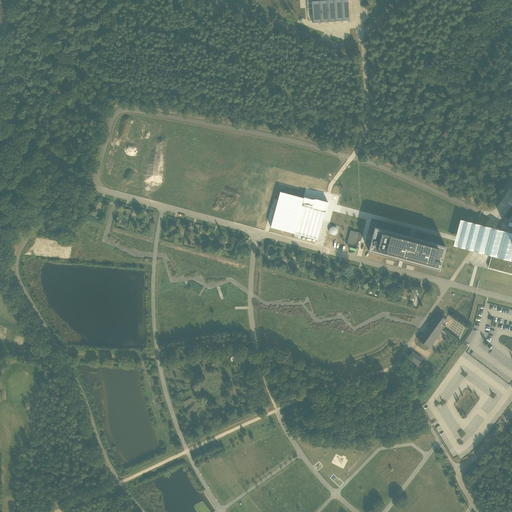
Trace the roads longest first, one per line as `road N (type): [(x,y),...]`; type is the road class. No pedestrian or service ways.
road 1 (unclassified): [(222,511),(186,451),(157,356),(151,287),(162,206)]
road 2 (unknown): [(422,324),(388,317),(362,331),(350,318),(323,322),(310,305),(266,303),(237,282),(174,277),(166,259),(154,256)]
road 3 (unclassified): [(93,188),(111,115),(120,108),(299,141)]
road 4 (track): [(25,130),(35,218),(16,272),(59,351)]
road 5 (unclassified): [(449,283),(257,232)]
road 6 (unclassified): [(438,442),(394,368),(449,283)]
road 7 (track): [(330,385),(239,343),(157,356)]
road 8 (track): [(276,410),(120,483)]
road 9 (unclassified): [(352,157),(493,217)]
road 10 (track): [(120,483),(59,351)]
road 11 (unclassified): [(93,188),(66,173),(0,100)]
road 12 (unclassified): [(354,511),(300,453),(276,410)]
